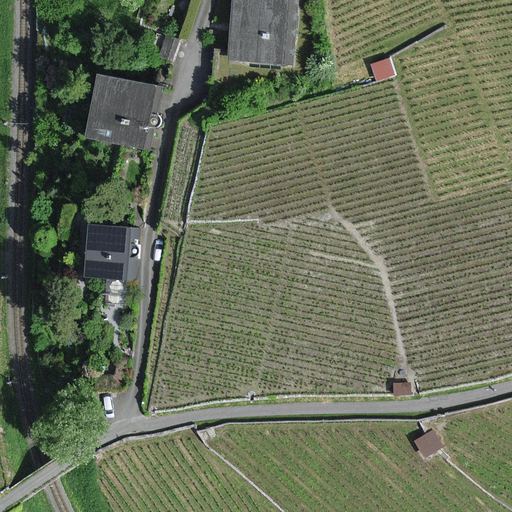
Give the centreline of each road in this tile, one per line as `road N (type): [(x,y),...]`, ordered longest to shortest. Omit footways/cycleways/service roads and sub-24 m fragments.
road 1 (residential): [(129,427),(166,139),(210,0)]
road 2 (unclassified): [(511,387),(409,406),(225,412),(129,427)]
road 3 (unclassified): [(129,427),(0,504)]
